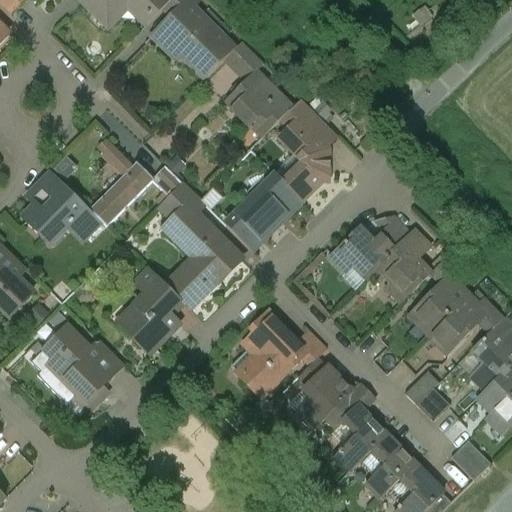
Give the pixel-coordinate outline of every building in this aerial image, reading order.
[(27,0),(0,0),(0,5),(11,17),(27,0)] [(168,0),(86,0),(82,4),(108,29),(127,9),(146,28),(168,6),(172,3),(168,0)] [(174,0),(172,3),(168,6),(177,15),(180,18),(189,9),(190,10),(198,1),(197,0),(174,0)] [(190,10),(189,9),(180,18),(177,15),(157,34),(206,82),(224,63),(234,53),(190,10)] [(0,45),(8,37),(0,28),(0,45)] [(234,53),(224,63),(245,84),(255,74),(255,75),(264,67),(242,45),(234,53)] [(255,75),(255,74),(245,84),(226,103),(233,110),(231,113),(249,131),(251,129),(263,140),(288,116),(292,112),(255,75)] [(325,128),(300,103),(292,112),(288,116),(297,125),(313,141),(314,140),(325,128)] [(313,141),(297,125),(280,142),(302,164),(302,168),(284,186),(283,186),(301,204),(321,185),(327,185),(327,154),(314,140),(313,141)] [(135,166),(90,212),(89,213),(100,224),(107,230),(107,229),(152,184),(153,183),(153,184),(154,183),(153,181),(136,165),(135,166)] [(182,186),(165,169),(153,181),(154,183),(153,184),(153,183),(152,184),(168,200),(182,186)] [(260,188),(257,190),(253,192),(251,196),(248,200),(247,204),(247,208),(246,208),(225,229),(250,254),(301,204),(283,186),(284,186),(276,178),(269,186),(264,186),(260,188)] [(49,200),(36,212),(34,211),(24,221),(41,238),(50,230),(54,234),(64,233),(69,228),(83,242),(100,224),(89,213),(55,179),(42,193),(49,200)] [(168,200),(159,210),(171,223),(187,208),(195,216),(203,208),(182,186),(168,200)] [(195,216),(187,208),(171,223),(163,231),(193,261),(166,289),(185,308),(189,312),(217,285),(218,286),(242,262),(195,216)] [(411,236),(393,218),(373,224),(383,234),(386,232),(400,247),(411,236)] [(359,231),(330,260),(346,276),(353,269),(366,282),(377,272),(376,271),(401,247),(400,247),(386,232),(383,234),(373,245),(359,231)] [(411,236),(400,247),(401,247),(376,271),(377,272),(391,286),(386,291),(400,306),(430,277),(417,263),(430,251),(413,234),(411,236)] [(26,272),(0,246),(0,273),(12,286),(17,281),(26,272)] [(444,264),(431,276),(441,287),(408,319),(428,338),(468,298),(453,283),(458,278),(444,264)] [(0,273),(0,310),(9,320),(33,296),(17,281),(12,286),(0,273)] [(146,299),(126,320),(133,327),(129,332),(151,354),(178,327),(172,321),(185,308),(166,289),(150,273),(136,288),(146,299)] [(468,298),(428,338),(447,358),(479,326),(489,336),(502,323),(483,303),(478,308),(468,298)] [(297,344),(269,316),(252,333),(256,336),(244,348),(255,359),(255,370),(243,382),(261,400),(300,361),(290,351),(297,344)] [(489,336),(472,353),(485,366),(472,380),(486,394),(487,395),(511,369),(511,333),(502,323),(489,336)] [(90,353),(67,330),(44,352),(54,362),(47,369),(65,387),(68,384),(78,394),(73,399),(88,414),(100,402),(95,397),(114,377),(90,353)] [(297,344),(290,351),(300,361),(309,370),(317,362),(327,352),(308,333),(297,344)] [(123,368),(98,344),(90,353),(114,377),(123,368)] [(309,370),(298,380),(307,389),(326,371),(317,362),(309,370)] [(511,369),(487,395),(486,394),(478,403),(492,417),(487,422),(502,437),(511,426),(511,369)] [(326,371),(307,389),(316,398),(297,417),(313,433),(347,401),(352,395),(327,370),(326,371)] [(428,374),(405,397),(416,408),(433,392),(439,386),(428,374)] [(433,392),(416,408),(433,426),(450,409),(433,392)] [(347,401),(326,422),(335,432),(343,424),(342,423),(356,410),(347,401)] [(387,439),(357,409),(356,410),(342,423),(343,424),(357,438),(334,461),(349,477),(372,454),(387,439)] [(0,438),(0,466),(1,466),(0,465),(0,454),(9,446),(1,437),(0,438)] [(415,467),(387,439),(372,454),(386,468),(366,488),(380,502),(400,482),(415,467)] [(490,467),(468,444),(459,453),(482,475),(490,467)] [(1,466),(0,466),(0,497),(5,502),(28,478),(8,458),(1,466)] [(444,496),(415,467),(400,482),(414,496),(398,511),(427,511),(443,498),(444,496)] [(443,498),(427,511),(444,511),(451,506),(443,498)]
